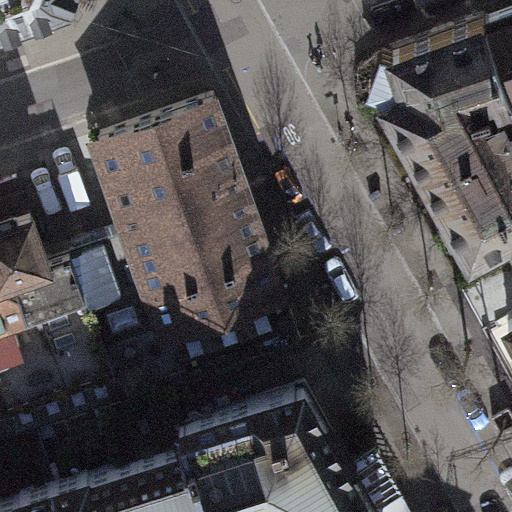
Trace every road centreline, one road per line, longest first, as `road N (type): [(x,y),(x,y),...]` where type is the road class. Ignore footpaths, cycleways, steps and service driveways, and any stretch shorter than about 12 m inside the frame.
road 1 (residential): [(499,511),(238,26)]
road 2 (residential): [(238,26),(0,111)]
